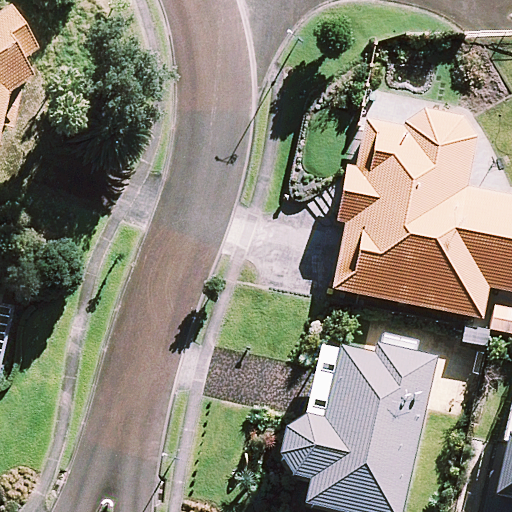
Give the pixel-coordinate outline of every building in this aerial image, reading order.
[(11,24),(0,30),(0,113),(4,95),(14,97),(20,69),(28,55),(11,24)] [(330,226),(341,228),(329,295),(479,320),(484,292),(511,296),(511,196),(457,187),(470,112),(364,94),(351,169),(340,167),(330,226)] [(0,379),(14,313),(0,309),(0,379)] [(292,426),(280,433),(273,463),(282,480),(304,485),(299,509),(309,511),(394,511),(429,365),(367,351),(365,363),(315,351),(298,427),(292,426)] [(511,511),(511,436),(497,433),(478,511),(511,511)]
